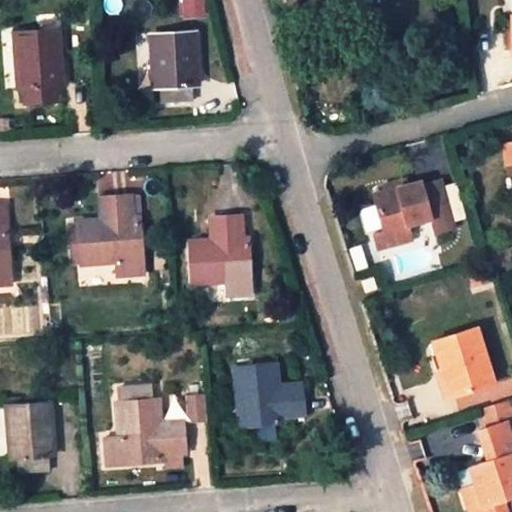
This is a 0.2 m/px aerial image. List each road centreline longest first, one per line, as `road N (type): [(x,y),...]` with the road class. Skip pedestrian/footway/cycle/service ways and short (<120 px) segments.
road 1 (unclassified): [(390,493),(287,163)]
road 2 (residential): [(278,135),(0,157)]
road 3 (residential): [(139,511),(390,493)]
road 4 (residential): [(511,101),(287,163)]
road 5 (unclassified): [(278,135),(240,0)]
